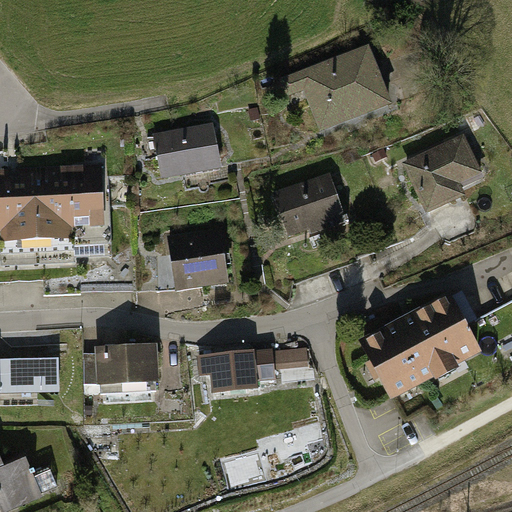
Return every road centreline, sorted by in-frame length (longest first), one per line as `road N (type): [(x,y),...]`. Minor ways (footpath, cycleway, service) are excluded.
road 1 (residential): [(368,293),(253,328),(207,333),(101,315),(0,319)]
road 2 (track): [(35,119),(160,101)]
